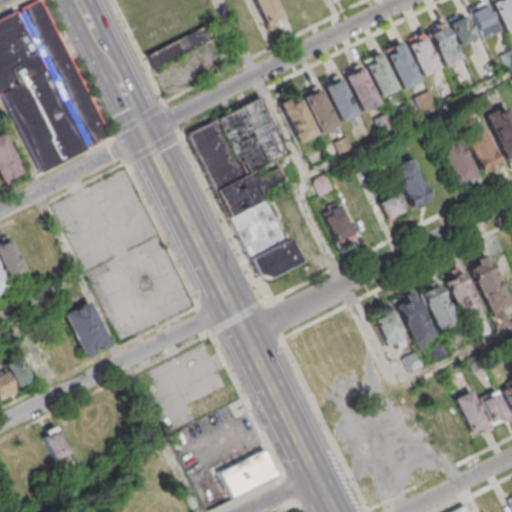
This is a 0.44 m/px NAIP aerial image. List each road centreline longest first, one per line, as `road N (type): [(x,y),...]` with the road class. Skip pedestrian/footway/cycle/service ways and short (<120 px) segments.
road 1 (tertiary): [(335,511),(146,136)]
road 2 (residential): [(146,136),(406,0)]
road 3 (residential): [(233,308),(0,423)]
road 4 (residential): [(511,200),(346,284)]
road 5 (residential): [(0,210),(146,136)]
road 6 (tertiary): [(146,136),(76,0)]
